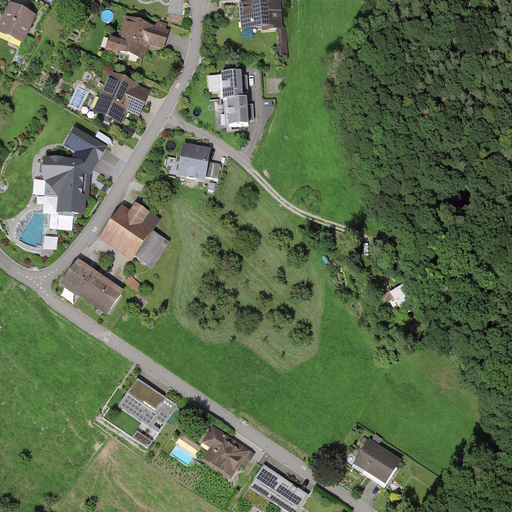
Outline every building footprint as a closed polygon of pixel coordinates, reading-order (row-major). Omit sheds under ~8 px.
[(281,29),(279,2),(226,7),(227,16),(243,15),(244,24),(251,23),(252,28),(266,27),(267,30),(278,29),(280,48),(276,49),(277,58),(287,57),(285,29),(281,29)] [(24,40),(35,17),(11,6),(0,29),(24,40)] [(129,21),(141,24),(142,18),(130,16),(129,21)] [(164,51),(169,35),(131,22),(124,42),(117,40),(113,51),(146,62),(151,47),(164,51)] [(274,71),(261,72),(264,101),(277,100),(274,71)] [(242,74),(222,75),(224,101),(228,102),(243,100),(243,90),(248,90),(248,80),(242,81),(242,74)] [(154,95),(114,78),(100,113),(126,124),(131,112),(145,117),(154,95)] [(243,100),(228,102),(229,128),(249,126),(249,119),(254,119),(253,109),(248,109),(247,99),(243,100)] [(63,200),(61,215),(85,217),(88,184),(107,152),(74,132),(68,143),(83,151),(74,166),(49,164),(46,198),(63,200)] [(208,153),(186,149),(181,174),(187,175),(187,177),(190,179),(194,179),(197,179),(198,177),(204,178),(219,180),(221,166),(207,163),(208,153)] [(125,212),(107,237),(151,268),(169,243),(151,230),(158,220),(142,209),(135,219),(125,212)] [(69,286),(114,317),(128,296),(84,265),(69,286)] [(127,282),(137,290),(143,284),(133,275),(127,282)] [(404,286),(393,295),(410,317),(421,309),(404,286)] [(177,407),(139,381),(121,407),(159,433),(177,407)] [(235,479),(251,455),(214,430),(205,443),(216,450),(208,461),(235,479)] [(178,443),(198,453),(202,445),(182,435),(178,443)] [(370,440),(354,464),(385,484),(401,461),(370,440)] [(303,511),(314,496),(267,466),(246,497),(268,511),(274,502),(290,511),(303,511)]
